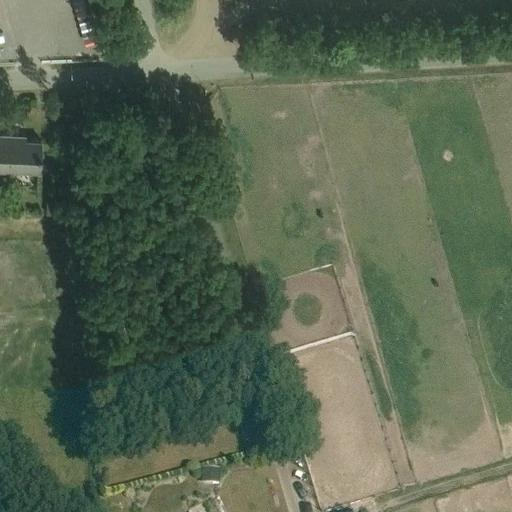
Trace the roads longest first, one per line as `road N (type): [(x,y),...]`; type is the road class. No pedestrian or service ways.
road 1 (unclassified): [(159,72),(511,53)]
road 2 (unclassified): [(0,81),(159,72)]
